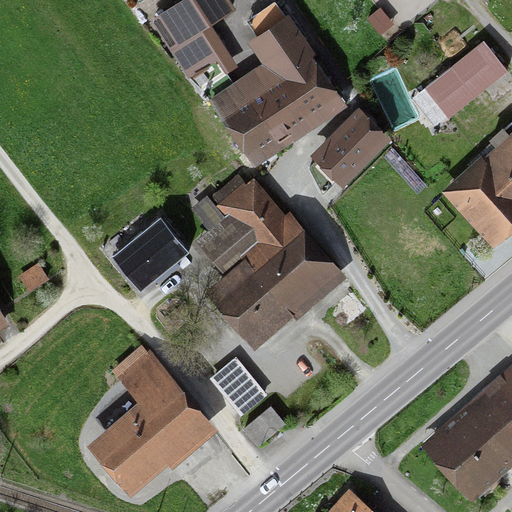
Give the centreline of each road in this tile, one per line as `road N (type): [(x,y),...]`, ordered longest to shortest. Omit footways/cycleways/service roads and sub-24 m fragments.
road 1 (track): [(0,157),(272,493)]
road 2 (primary): [(338,438),(511,294)]
